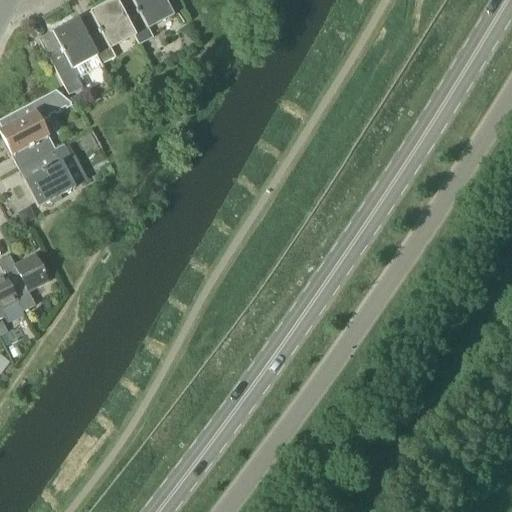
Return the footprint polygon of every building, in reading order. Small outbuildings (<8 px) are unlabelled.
[(138,47),(139,47),(115,0),(76,20),(101,66),(114,59),(109,50),(133,37),(138,47)] [(152,39),(147,30),(171,18),(161,0),(115,0),(139,47),(152,39)] [(100,67),(101,66),(76,20),(37,41),(56,77),(68,97),(81,90),(71,70),(95,57),(100,67)] [(66,111),(71,108),(70,107),(71,106),(55,93),(0,121),(0,129),(1,131),(0,131),(0,139),(16,171),(54,151),(39,122),(43,121),(44,123),(49,120),(48,118),(54,115),(55,117),(60,115),(59,112),(64,109),(66,111)] [(78,109),(84,106),(79,96),(69,101),(78,109)] [(54,151),(16,171),(37,209),(74,189),(62,165),(70,160),(63,148),(55,152),(54,151)] [(8,258),(0,262),(0,274),(2,277),(15,304),(16,304),(21,314),(34,307),(27,294),(47,284),(47,283),(52,280),(40,257),(35,259),(33,256),(13,267),(8,258)] [(0,320),(3,319),(0,313),(0,312),(15,304),(2,277),(1,277),(0,277),(0,320)] [(6,335),(0,338),(6,350),(17,344),(11,332),(6,335)] [(21,335),(24,348),(37,345),(33,332),(21,335)]
